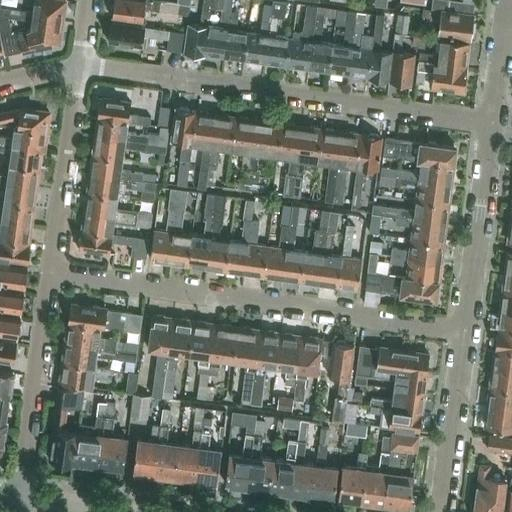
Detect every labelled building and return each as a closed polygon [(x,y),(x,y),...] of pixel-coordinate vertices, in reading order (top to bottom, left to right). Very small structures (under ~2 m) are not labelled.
[(65,1),(60,0),(33,0),(32,12),(8,9),(0,8),(0,0),(0,17),(8,17),(32,20),(33,16),(62,20),(65,1)] [(180,2),(167,1),(162,0),(114,0),(114,2),(112,2),(111,14),(112,14),(112,17),(122,18),(143,21),(145,8),(178,13),(179,3),(180,2)] [(188,22),(186,31),(184,52),(204,55),(205,54),(204,54),(208,25),(209,25),(211,8),(212,6),(212,0),(203,0),(200,24),(188,22)] [(222,0),(222,7),(221,9),(211,8),(209,25),(208,25),(204,54),(205,54),(224,57),(232,0),(222,0)] [(281,0),(277,0),(272,0),(272,7),(270,21),(264,63),(288,66),(290,56),(292,37),(276,35),(279,19),(284,19),(287,2),(281,2),(281,0)] [(431,0),(431,8),(440,9),(448,10),(448,0),(431,0)] [(458,0),(449,0),(448,11),(473,15),(475,2),(458,0)] [(179,3),(178,13),(189,14),(190,4),(179,3)] [(270,21),(272,7),(263,5),(261,20),(270,21)] [(317,6),(306,5),(303,29),(299,32),(293,31),(290,56),(288,66),(309,69),(316,13),(317,6)] [(317,6),(316,13),(324,14),(324,16),(336,18),(337,9),(317,6)] [(473,15),(448,11),(423,8),(422,18),(439,21),(437,34),(471,39),(471,35),(473,35),(475,23),(473,22),(474,15),(473,15)] [(231,11),(224,57),(244,60),(249,31),(237,29),(239,12),(231,11)] [(357,12),(348,11),(343,44),(333,42),(329,72),(348,74),(349,75),(357,12)] [(366,13),(357,12),(349,75),(368,77),(372,49),(374,35),(363,34),(366,13)] [(321,41),(324,16),(324,14),(316,13),(309,69),(329,72),(333,42),(321,41)] [(385,15),(376,14),(374,35),(372,49),(368,77),(368,78),(389,81),(393,50),(380,49),(385,15)] [(403,33),(408,34),(410,17),(397,15),(395,32),(403,33)] [(0,33),(5,55),(59,43),(62,20),(33,16),(32,20),(32,21),(31,21),(30,28),(26,29),(27,30),(12,34),(8,18),(8,17),(0,17),(0,33)] [(249,31),(244,60),(264,63),(270,21),(261,20),(260,32),(249,31)] [(168,39),(166,50),(184,52),(186,31),(121,23),(111,22),(109,42),(128,45),(128,47),(138,48),(139,46),(142,46),(144,35),(168,39)] [(416,53),(400,51),(403,33),(395,32),(393,50),(389,81),(396,82),(396,84),(409,86),(410,84),(412,84),(416,53)] [(468,46),(469,42),(440,39),(438,52),(420,50),(419,61),(467,67),(466,67),(467,59),(468,60),(470,46),(468,46)] [(434,87),(433,89),(447,91),(447,89),(464,92),(467,67),(419,61),(418,69),(425,69),(433,71),(431,87),(434,87)] [(418,72),(416,82),(423,83),(425,69),(418,69),(418,72)] [(128,122),(149,126),(151,117),(129,113),(131,102),(100,97),(100,98),(98,98),(96,110),(98,110),(97,117),(128,121),(128,122)] [(169,127),(172,108),(160,106),(159,116),(157,125),(169,127)] [(179,108),(176,108),(171,141),(184,142),(182,159),(190,160),(193,144),(192,144),(196,112),(197,112),(197,111),(187,109),(186,107),(181,106),(179,108)] [(47,131),(49,112),(21,108),(0,112),(0,124),(20,120),(19,127),(47,131)] [(205,189),(206,184),(209,163),(216,115),(209,114),(207,111),(201,111),(199,112),(197,112),(196,112),(192,144),(193,144),(204,145),(202,162),(201,162),(197,188),(205,189)] [(231,149),(236,118),(233,117),(232,115),(225,114),(223,116),(216,115),(209,163),(217,164),(219,148),(231,149)] [(146,142),(166,145),(169,127),(157,125),(157,126),(160,127),(159,135),(147,134),(147,136),(127,133),(128,122),(128,121),(97,117),(97,116),(95,129),(97,129),(96,135),(146,142)] [(242,167),(249,168),(256,120),(248,119),(247,117),(240,116),(238,118),(236,118),(231,149),(244,151),(242,167)] [(263,121),(256,120),(249,168),(257,169),(259,153),(277,155),(281,124),(273,123),(272,120),(265,120),(263,121)] [(292,195),(302,127),(295,126),(293,123),(286,122),(284,124),(281,124),(277,155),(290,157),(288,173),(285,173),(283,194),(292,195)] [(305,160),(317,161),(322,130),(319,129),(318,127),(311,126),(309,128),(302,127),(292,195),(300,196),(305,160)] [(0,143),(44,150),(47,131),(19,127),(14,127),(13,137),(0,135),(0,143)] [(317,161),(330,163),(325,200),(332,201),(342,132),(334,131),(333,129),(326,128),(324,130),(322,130),(317,161)] [(347,165),(356,167),(361,135),(359,135),(357,132),(350,131),(348,133),(342,132),(332,201),(342,202),(347,165)] [(365,168),(377,170),(382,137),(379,136),(377,134),(371,133),(368,135),(361,134),(361,135),(356,167),(351,205),(360,206),(365,168)] [(125,147),(145,150),(146,142),(96,135),(95,141),(93,141),(92,154),(123,158),(125,147)] [(429,141),(427,143),(386,137),(383,155),(417,160),(421,161),(421,160),(454,165),(456,152),(456,151),(453,147),(453,146),(452,146),(437,144),(435,142),(429,141)] [(146,142),(145,150),(158,152),(160,152),(165,153),(166,145),(146,142)] [(44,150),(0,143),(0,151),(10,152),(9,164),(40,168),(42,156),(40,155),(41,150),(44,150)] [(142,180),(144,172),(122,169),(123,158),(92,154),(90,167),(92,167),(91,173),(142,180)] [(177,185),(176,186),(187,187),(187,186),(190,160),(182,159),(180,159),(177,185)] [(421,161),(417,160),(416,171),(403,170),(403,169),(382,166),(380,174),(450,184),(451,178),(453,178),(455,166),(453,166),(453,165),(454,165),(421,160),(421,161)] [(209,163),(206,184),(214,185),(217,164),(209,163)] [(40,168),(9,164),(7,175),(0,173),(0,181),(36,187),(36,181),(38,181),(40,168)] [(248,181),(247,189),(266,192),(268,176),(256,174),(257,169),(249,168),(248,174),(249,174),(248,181)] [(144,172),(142,180),(155,182),(156,174),(144,172)] [(154,202),(155,191),(157,182),(155,182),(142,180),(91,173),(90,179),(88,179),(86,192),(118,196),(120,185),(128,186),(128,188),(142,189),(140,200),(154,202)] [(395,176),(394,184),(401,185),(417,187),(415,199),(450,204),(452,190),(450,190),(450,184),(395,176)] [(247,189),(248,181),(239,180),(238,188),(247,189)] [(0,189),(5,190),(3,201),(35,206),(37,193),(35,193),(36,187),(0,181),(0,189)] [(171,188),(168,209),(169,209),(176,210),(179,189),(171,188)] [(179,189),(176,210),(184,211),(187,190),(179,189)] [(118,196),(86,192),(85,204),(87,205),(86,211),(151,220),(152,212),(116,207),(118,196)] [(217,194),(209,193),(204,235),(192,234),(188,266),(200,268),(201,266),(206,267),(217,194)] [(226,195),(217,194),(206,267),(213,267),(213,269),(225,271),(230,239),(218,238),(220,225),(222,226),(226,195)] [(273,200),(255,197),(255,200),(254,209),(272,211),(273,200)] [(255,200),(247,199),(244,219),(251,220),(252,220),(254,209),(255,200)] [(396,216),(445,223),(446,217),(448,217),(450,204),(415,199),(414,208),(373,202),(371,212),(381,214),(396,216)] [(272,211),(279,212),(280,201),(273,200),(272,211)] [(0,212),(0,220),(30,224),(31,219),(33,219),(35,206),(3,201),(2,212),(0,212)] [(283,204),(280,224),(282,225),(289,225),(292,205),(283,204)] [(294,248),(299,206),(292,205),(289,225),(282,277),(288,278),(288,280),(300,282),(304,250),(294,248)] [(166,230),(154,229),(150,259),(151,259),(151,261),(163,262),(163,260),(169,261),(176,210),(169,209),(166,230)] [(315,228),(312,251),(304,250),(300,282),(313,284),(314,282),(319,282),(329,210),(321,209),(319,228),(315,228)] [(181,232),(184,211),(176,210),(169,261),(175,262),(175,264),(188,266),(192,234),(181,232)] [(337,285),(338,285),(342,255),(331,254),(334,232),(336,233),(339,212),(329,210),(319,282),(326,283),(325,285),(337,287),(337,285)] [(151,220),(86,211),(85,217),(83,217),(81,229),(113,233),(114,222),(150,227),(151,220)] [(371,212),(369,232),(378,233),(381,214),(371,212)] [(412,226),(410,238),(445,242),(447,229),(445,229),(445,223),(396,216),(395,224),(412,226)] [(230,239),(225,271),(238,273),(238,271),(244,272),(251,220),(244,219),(241,241),(230,239)] [(0,238),(30,243),(31,231),(29,231),(30,224),(0,220),(0,238)] [(267,244),(256,243),(259,221),(252,220),(251,220),(244,272),(251,273),(250,275),(263,276),(267,244)] [(346,224),(345,233),(353,234),(354,225),(346,224)] [(276,276),(282,277),(289,225),(282,225),(279,246),(267,244),(263,276),(276,278),(276,276)] [(131,255),(145,257),(148,238),(113,233),(81,229),(82,229),(81,236),(79,235),(77,248),(79,248),(79,249),(110,253),(111,241),(133,244),(131,255)] [(356,288),(358,288),(362,258),(350,256),(353,234),(345,233),(342,255),(338,285),(345,286),(344,288),(356,290),(356,288)] [(0,258),(28,263),(31,243),(30,243),(0,238),(0,258)] [(445,242),(410,238),(409,249),(391,247),(390,255),(440,262),(441,256),(443,256),(445,242)] [(371,241),(369,253),(370,253),(381,254),(383,242),(372,241),(371,241)] [(389,274),(405,277),(439,281),(438,281),(438,280),(440,280),(442,268),(440,268),(440,262),(390,255),(389,262),(407,264),(405,276),(389,274)] [(28,267),(18,266),(0,263),(0,284),(25,288),(25,287),(27,287),(29,274),(27,274),(28,267)] [(368,271),(365,289),(400,294),(407,295),(409,297),(414,298),(417,296),(432,298),(432,299),(433,299),(433,298),(437,296),(438,296),(438,294),(437,294),(439,281),(405,277),(389,274),(377,272),(377,273),(368,271)] [(501,290),(511,290),(511,271),(506,271),(505,277),(503,276),(501,290)] [(23,298),(24,292),(0,288),(0,309),(21,313),(21,311),(23,312),(25,299),(23,298)] [(511,290),(501,290),(500,303),(502,303),(501,309),(511,310),(511,290)] [(105,327),(140,332),(143,314),(101,308),(99,306),(93,305),(91,307),(70,304),(68,322),(69,322),(101,326),(101,327),(105,327)] [(498,315),(496,327),(498,327),(498,329),(497,328),(497,329),(511,330),(511,310),(501,309),(500,316),(498,315)] [(21,317),(11,315),(0,313),(0,334),(18,338),(18,336),(20,336),(22,324),(20,323),(21,317)] [(153,316),(152,316),(148,347),(159,348),(153,395),(163,397),(165,378),(167,366),(173,319),(168,318),(168,316),(164,315),(164,316),(158,315),(158,314),(153,314),(153,316)] [(190,352),(194,319),(188,319),(183,318),(178,317),(178,319),(173,319),(167,366),(177,367),(178,359),(179,359),(180,351),(189,352),(190,352)] [(194,319),(190,352),(200,353),(199,361),(200,361),(198,370),(200,370),(208,371),(214,325),(209,324),(209,322),(205,321),(199,321),(199,320),(194,319)] [(69,322),(69,324),(66,326),(65,332),(67,334),(66,342),(116,349),(117,339),(100,337),(101,327),(101,326),(69,322)] [(219,326),(214,325),(208,371),(218,373),(219,364),(220,364),(221,356),(231,357),(233,345),(235,325),(230,324),(230,325),(224,324),(219,323),(219,326)] [(254,379),(260,331),(255,331),(256,328),(251,327),(251,328),(245,327),(235,325),(233,345),(237,345),(235,360),(245,361),(244,369),(245,369),(244,378),(254,379)] [(251,403),(261,405),(263,381),(265,372),(266,372),(267,364),(277,366),(281,331),(276,331),(270,330),(265,329),(265,332),(260,331),(254,379),(252,390),(251,403)] [(511,330),(497,329),(497,335),(495,335),(493,346),(495,347),(495,348),(511,350),(511,330)] [(277,366),(286,367),(285,375),(286,375),(285,384),(294,385),(295,385),(301,337),(296,336),(297,333),(292,333),(286,332),(281,331),(277,366)] [(318,371),(322,340),(321,339),(322,337),(317,337),(311,336),(306,335),(306,337),(301,337),(295,385),(305,387),(306,378),(307,378),(308,370),(318,371)] [(0,359),(4,361),(14,362),(15,360),(15,359),(17,359),(19,345),(17,344),(17,341),(7,340),(0,339),(0,359)] [(334,419),(344,421),(350,378),(349,378),(354,344),(347,343),(348,341),(335,340),(335,341),(322,340),(318,371),(318,372),(329,374),(329,375),(340,376),(338,393),(332,392),(332,398),(336,398),(334,419)] [(137,352),(138,342),(135,343),(124,341),(123,350),(137,352)] [(116,349),(66,342),(65,349),(63,351),(62,357),(64,359),(63,362),(96,367),(96,366),(98,356),(136,361),(137,352),(123,350),(116,349)] [(404,351),(360,345),(358,354),(357,364),(377,367),(402,370),(404,351)] [(511,370),(511,350),(495,348),(495,349),(496,349),(496,350),(493,350),(492,362),(494,362),(493,368),(511,370)] [(402,370),(426,373),(427,374),(429,355),(404,351),(402,370)] [(61,380),(61,382),(61,383),(93,387),(95,376),(112,379),(113,368),(96,366),(96,367),(63,362),(62,370),(60,372),(59,377),(61,380)] [(377,367),(357,364),(355,384),(366,385),(368,375),(395,378),(394,388),(425,393),(427,380),(425,379),(426,373),(402,370),(377,367)] [(511,390),(511,370),(493,368),(492,374),(490,374),(489,387),(511,390)] [(15,372),(0,370),(0,392),(10,394),(11,388),(13,388),(15,372)] [(208,371),(200,370),(197,398),(206,399),(207,385),(208,371)] [(128,371),(125,392),(134,393),(136,393),(138,373),(134,372),(128,371)] [(172,398),(175,380),(165,378),(163,397),(172,398)] [(207,385),(206,399),(213,400),(214,386),(207,385)] [(293,398),(293,400),(294,400),(303,401),(305,387),(295,385),(294,385),(293,398)] [(60,387),(60,389),(49,463),(74,466),(74,464),(79,432),(78,432),(79,430),(76,429),(75,431),(65,430),(68,406),(82,408),(85,390),(70,388),(60,387)] [(511,410),(511,390),(489,387),(487,401),(489,401),(488,407),(511,410)] [(425,393),(394,388),(392,399),(371,397),(370,404),(421,411),(422,405),(424,405),(425,393)] [(243,389),(241,402),(251,403),(252,390),(243,389)] [(355,391),(353,401),(360,402),(362,392),(355,391)] [(147,417),(150,395),(136,393),(134,393),(131,415),(147,417)] [(293,398),(278,396),(276,409),(292,411),(294,400),(293,400),(293,398)] [(106,416),(107,403),(99,401),(97,415),(106,416)] [(106,416),(113,417),(114,404),(107,403),(106,416)] [(382,413),(381,426),(419,431),(420,430),(421,430),(423,418),(421,418),(422,411),(421,411),(370,404),(369,412),(382,413)] [(202,430),(204,416),(205,407),(197,406),(194,428),(202,430)] [(486,425),(485,427),(511,430),(511,410),(488,407),(487,413),(485,413),(484,425),(486,425)] [(161,424),(169,425),(171,410),(162,408),(160,424),(161,424)] [(232,412),(231,421),(245,422),(246,414),(232,412)] [(246,414),(245,422),(255,424),(255,419),(256,415),(246,414)] [(79,432),(74,464),(93,466),(93,464),(97,464),(97,465),(99,465),(106,416),(97,415),(95,432),(79,430),(78,432),(79,432)] [(123,468),(127,436),(113,434),(115,417),(113,417),(106,416),(99,465),(100,466),(100,465),(104,465),(104,467),(123,470),(123,468)] [(202,430),(211,431),(212,417),(204,416),(202,430)] [(300,420),(283,418),(282,427),(298,429),(299,429),(300,420)] [(255,424),(253,435),(254,435),(263,436),(265,421),(256,419),(255,419),(255,424)] [(306,441),(309,421),(300,420),(299,429),(298,429),(297,440),(306,441)] [(137,437),(134,461),(133,471),(134,471),(134,473),(149,475),(149,473),(153,474),(153,475),(154,475),(161,424),(160,424),(153,423),(151,439),(137,437)] [(345,435),(366,437),(367,425),(347,423),(345,435)] [(175,479),(180,442),(167,441),(169,425),(161,424),(154,475),(155,475),(156,474),(159,475),(159,477),(175,479)] [(319,443),(328,444),(330,428),(321,427),(319,443)] [(180,442),(175,479),(191,481),(191,479),(195,479),(195,480),(196,480),(202,430),(194,428),(192,444),(180,442)] [(202,430),(196,480),(197,480),(201,480),(201,482),(216,484),(216,482),(217,482),(221,448),(209,446),(211,431),(202,430)] [(410,503),(411,493),(414,475),(413,475),(416,452),(417,452),(419,435),(392,432),(392,436),(384,504),(405,507),(406,508),(411,504),(410,503)] [(226,473),(225,483),(227,484),(227,485),(240,487),(241,485),(247,486),(254,435),(253,435),(245,434),(242,453),(229,451),(226,473)] [(254,435),(247,486),(254,487),(253,489),(269,491),(273,457),(261,456),(263,436),(254,435)] [(366,467),(361,501),(363,501),(363,503),(375,505),(375,503),(384,504),(392,436),(383,435),(379,469),(366,467)] [(511,438),(499,437),(489,435),(487,449),(511,452),(511,438)] [(273,457),(269,491),(284,493),(284,491),(291,492),(297,440),(289,439),(286,459),(273,457)] [(297,440),(291,492),(297,493),(297,495),(311,496),(311,495),(312,495),(317,463),(316,463),(304,461),(306,441),(297,440)] [(317,463),(312,495),(319,496),(318,497),(332,499),(332,497),(334,498),(336,488),(338,466),(326,464),(328,444),(319,443),(316,463),(317,463)] [(368,453),(359,452),(359,453),(358,453),(356,466),(342,464),(339,488),(338,498),(340,498),(340,500),(352,502),(352,500),(361,501),(366,467),(368,453)] [(490,465),(480,464),(473,511),(502,511),(506,480),(489,477),(490,465)]
